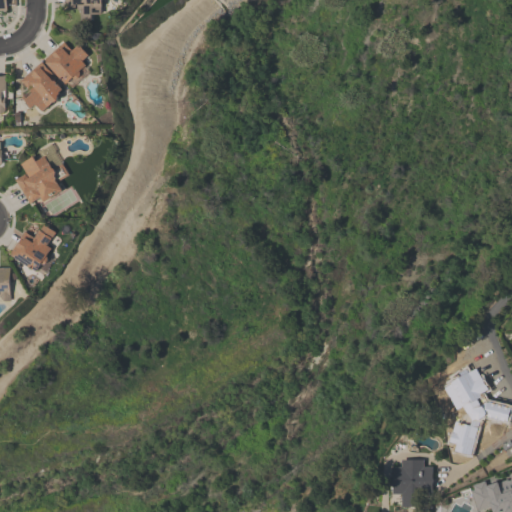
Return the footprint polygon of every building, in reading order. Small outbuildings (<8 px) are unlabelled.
[(0,0),(0,8),(11,9),(11,0),(0,0)] [(101,0),(101,7),(100,7),(101,15),(91,15),(91,21),(80,21),(79,9),(76,9),(76,5),(73,5),(74,9),(63,9),(63,0),(101,0)] [(44,63),(45,62),(43,59),(62,42),(70,50),(77,44),(87,55),(81,61),(85,65),(84,66),(89,71),(82,77),(81,76),(76,80),(77,81),(70,87),(67,83),(65,85),(44,63)] [(53,103),(47,107),(41,111),(35,104),(31,108),(20,97),(32,86),(31,85),(27,89),(20,80),(40,61),(51,74),(48,77),(52,82),(53,81),(61,90),(58,92),(59,94),(56,96),(58,98),(57,98),(57,101),(54,103),(53,103)] [(0,114),(8,115),(8,76),(0,76),(0,114)] [(14,179),(24,173),(19,164),(31,156),(34,161),(43,156),(47,163),(51,169),(60,163),(67,174),(55,181),(61,191),(42,203),(39,198),(31,203),(31,202),(28,203),(14,179)] [(54,233),(46,246),(51,249),(46,257),(47,258),(48,261),(45,265),(42,265),(41,264),(36,272),(11,256),(12,254),(9,253),(23,232),(33,238),(42,225),(54,233)] [(0,267),(9,267),(10,301),(3,301),(0,298),(0,267)] [(490,400),(509,405),(504,421),(481,414),(471,451),(461,448),(462,444),(452,441),(462,406),(448,382),(451,381),(450,380),(455,377),(456,378),(468,371),(470,375),(471,374),(475,383),(480,380),(485,389),(484,389),(490,400)] [(423,507),(401,507),(401,494),(393,494),(393,467),(401,467),(402,460),(422,460),(422,467),(432,467),(432,478),(433,481),(432,484),(432,494),(423,494),(423,507)] [(511,511),(492,511),(490,506),(477,511),(470,490),(473,489),(471,485),(484,481),(485,485),(488,485),(488,486),(510,478),(509,476),(511,474),(511,511)]
